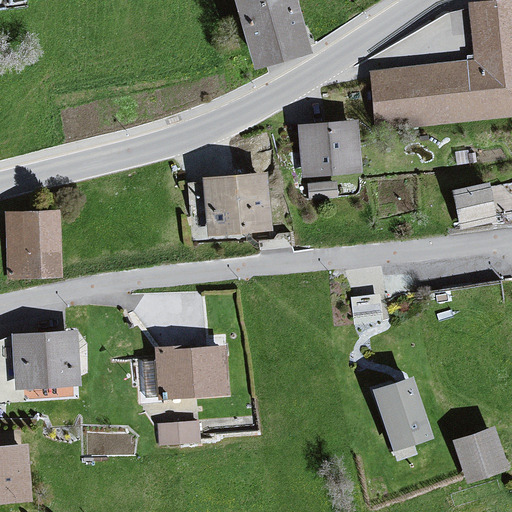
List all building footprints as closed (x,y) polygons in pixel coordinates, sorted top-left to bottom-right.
[(226,0),(248,70),(306,52),(290,0),(226,0)] [(511,0),(501,0),(463,6),(470,59),(366,73),(372,130),(511,119),(511,0)] [(351,121),(296,128),(300,181),(358,174),(351,121)] [(261,174),(198,181),(205,241),(272,233),(261,174)] [(484,183),(448,191),(457,234),(494,222),(484,183)] [(56,214),(0,216),(5,280),(60,277),(56,214)] [(75,335),(10,339),(12,390),(78,385),(75,335)] [(220,348),(151,352),(156,401),(223,397),(220,348)] [(407,380),(365,390),(386,451),(428,435),(407,380)] [(193,423),(155,426),(155,445),(194,443),(193,423)] [(488,428),(447,440),(461,481),(501,465),(488,428)] [(27,446),(0,448),(0,504),(33,501),(27,446)]
